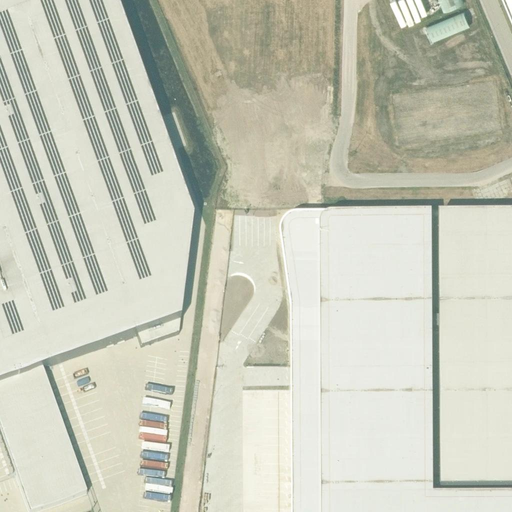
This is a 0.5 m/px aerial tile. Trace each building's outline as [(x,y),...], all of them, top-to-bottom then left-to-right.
[(0,0),(0,433),(28,511),(39,511),(86,495),(42,371),(137,337),(141,348),(179,334),(194,219),(115,0),(0,0)] [(463,0),(439,0),(444,11),(465,2),(463,0)] [(464,12),(427,27),(433,42),(470,27),(464,12)] [(511,511),(511,498),(435,499),(434,320),(433,216),(313,217),(313,218),(299,218),(296,218),(293,219),(290,220),(287,222),(285,225),(284,227),(283,230),(282,233),(282,236),(286,262),(285,262),(292,309),(292,511),(511,511)] [(511,216),(439,216),(441,492),(511,491),(511,216)]
